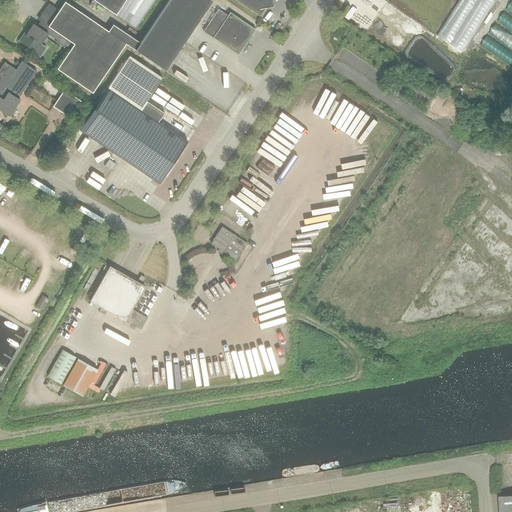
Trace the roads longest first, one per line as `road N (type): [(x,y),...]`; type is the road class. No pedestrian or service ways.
road 1 (unclassified): [(0,156),(121,224),(158,231),(178,219),(325,0)]
road 2 (unclassified): [(185,511),(471,466)]
